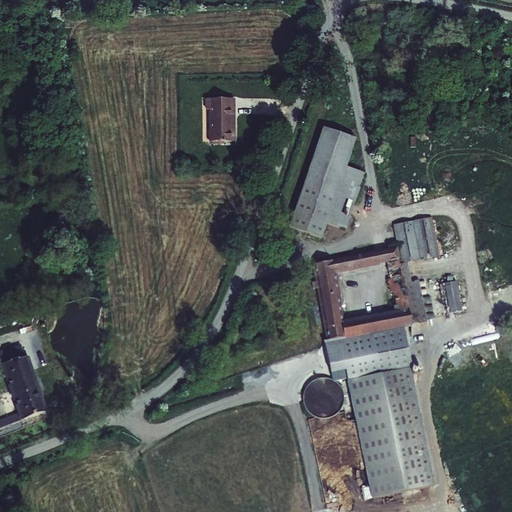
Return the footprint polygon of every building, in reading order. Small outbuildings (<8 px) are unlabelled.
[(215,144),(236,144),(236,123),(240,123),(240,101),(212,101),(212,110),(215,110),(215,144)] [(330,128),(294,232),(326,243),(332,227),(347,232),(367,174),(350,168),(360,139),(330,128)] [(436,215),(398,223),(406,261),(444,253),(436,215)] [(312,283),(313,289),(310,289),(312,301),(321,300),(329,343),(345,340),(357,338),(358,344),(371,342),(369,335),(416,325),(404,265),(401,249),(352,258),(338,261),(315,266),(318,282),(312,283)] [(336,252),(338,261),(352,258),(350,249),(336,252)] [(404,265),(416,325),(431,322),(422,280),(415,282),(411,263),(404,265)] [(357,338),(345,340),(348,357),(420,342),(416,325),(369,335),(371,342),(358,344),(357,338)] [(45,412),(26,358),(4,366),(23,419),(45,412)] [(414,368),(351,382),(376,500),(439,487),(414,368)] [(318,381),(316,382),(315,383),(313,385),(311,387),(310,388),(309,391),(308,392),(308,393),(307,396),(307,399),(307,400),(307,403),(308,404),(309,407),(310,410),(311,411),(312,412),(314,414),(316,416),(318,417),(320,418),(321,418),(324,419),(327,419),(328,419),(331,419),(332,418),(335,418),(336,417),(339,416),(340,415),(342,413),(343,412),(344,410),(345,408),(346,406),(347,403),(347,402),(348,399),(347,396),(347,395),(347,393),(346,391),(345,389),(344,387),(342,385),(340,383),(339,382),(336,381),(335,380),(332,379),(331,379),(328,379),(325,379),(324,379),(321,380),(320,380),(318,381)] [(18,414),(0,420),(0,428),(20,421),(18,414)]
